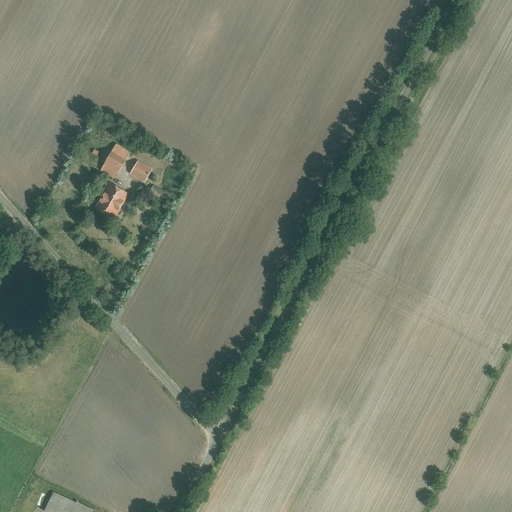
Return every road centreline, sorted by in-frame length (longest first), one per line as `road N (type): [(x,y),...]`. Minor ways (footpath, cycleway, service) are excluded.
road 1 (unclassified): [(459,0),(221,442)]
road 2 (unclassified): [(221,442),(0,194)]
